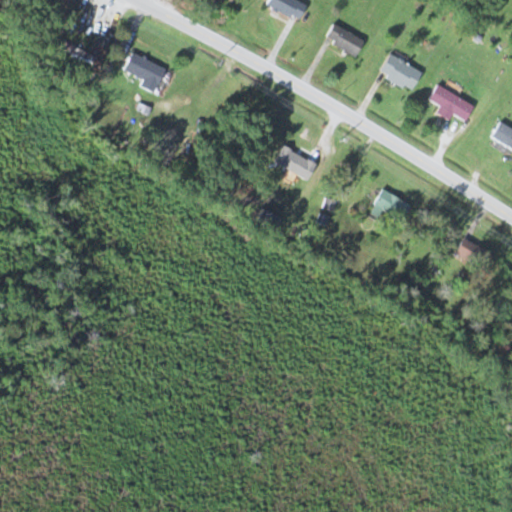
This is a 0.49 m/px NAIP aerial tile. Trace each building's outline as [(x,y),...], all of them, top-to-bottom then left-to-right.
[(269,0),(267,4),(298,22),(308,6),(297,0),(269,0)] [(326,40),(357,56),(365,41),(334,24),(326,40)] [(125,70),(144,78),(141,86),(157,93),(168,67),(133,52),(125,70)] [(412,92),(423,72),(392,54),(381,74),(412,92)] [(441,106),(438,113),(451,119),(453,115),(468,121),(476,103),(437,85),(430,101),(441,106)] [(511,124),(497,124),(497,143),(511,143),(511,124)] [(318,164),(286,146),(276,162),(309,181),(318,164)] [(374,207),(402,224),(413,206),(384,189),(374,207)] [(282,217),(263,210),(258,224),(278,231),(282,217)] [(486,252),(466,238),(456,252),(476,266),(486,252)]
